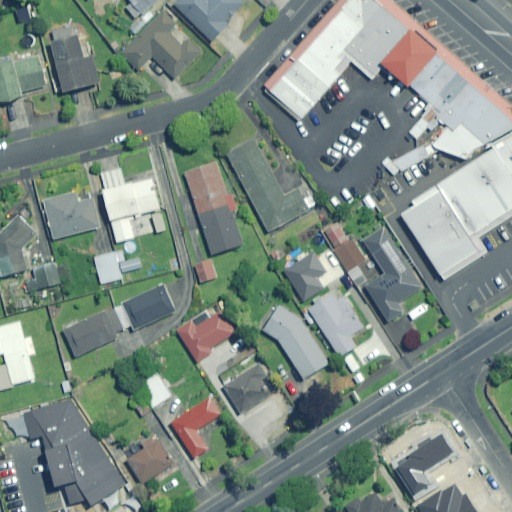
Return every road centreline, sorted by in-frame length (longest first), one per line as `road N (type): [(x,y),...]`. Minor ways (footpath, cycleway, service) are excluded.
road 1 (residential): [(306,0),(211,99),(0,159)]
road 2 (secondary): [(442,372),(224,511)]
road 3 (residential): [(511,480),(442,372)]
